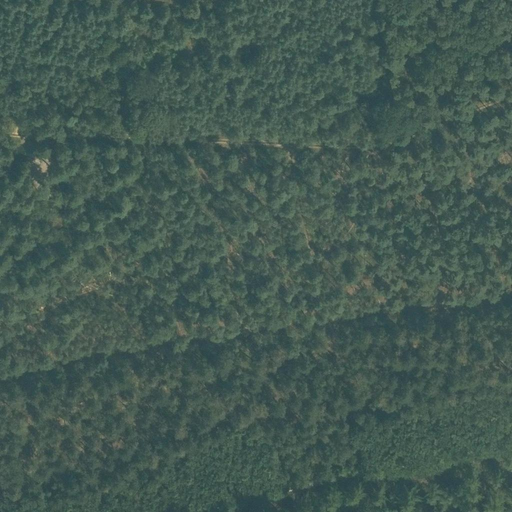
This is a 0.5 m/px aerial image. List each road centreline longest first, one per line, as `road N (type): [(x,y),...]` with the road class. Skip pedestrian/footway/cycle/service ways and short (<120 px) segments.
road 1 (track): [(0,131),(373,147),(511,95)]
road 2 (track): [(511,292),(0,379)]
road 3 (track): [(511,440),(167,511)]
road 4 (track): [(378,145),(360,0)]
